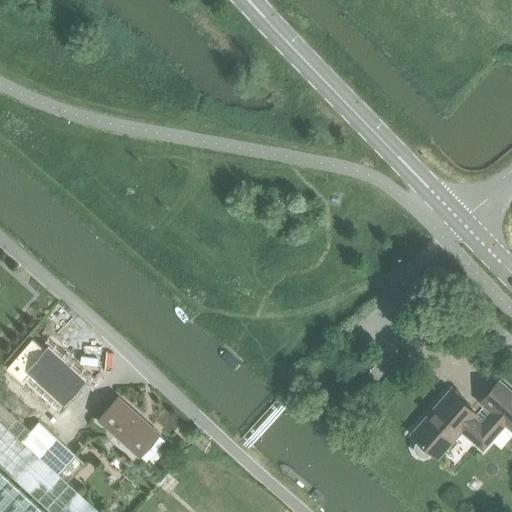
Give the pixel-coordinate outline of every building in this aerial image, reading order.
[(64,402),(85,380),(48,348),(27,370),(64,402)] [(461,430),(483,448),(505,423),(511,429),(511,391),(498,380),(480,401),(491,411),(481,422),(474,416),(476,413),(449,390),(411,434),(418,440),(415,444),(414,448),(415,452),(419,455),(423,456),(427,455),(431,453),(437,457),(461,430)] [(139,456),(159,434),(117,397),(98,419),(139,456)] [(0,464),(16,479),(47,446),(56,437),(39,421),(30,430),(0,401),(0,464)] [(47,446),(16,479),(51,511),(99,511),(67,481),(75,472),(84,462),(56,437),(47,446)] [(0,511),(51,511),(16,479),(0,464),(0,511)]
